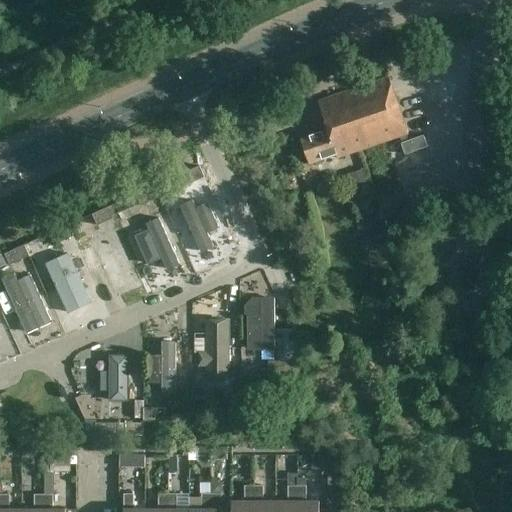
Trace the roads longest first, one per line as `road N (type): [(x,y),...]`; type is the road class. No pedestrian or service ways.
road 1 (residential): [(49,354),(259,257),(183,86)]
road 2 (secondary): [(183,86),(390,0)]
road 3 (secondary): [(0,169),(183,86)]
